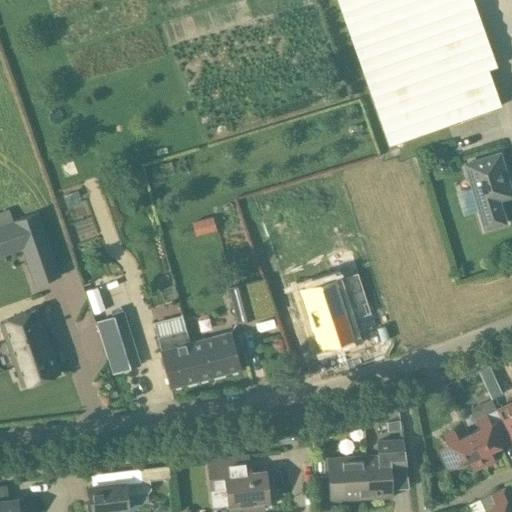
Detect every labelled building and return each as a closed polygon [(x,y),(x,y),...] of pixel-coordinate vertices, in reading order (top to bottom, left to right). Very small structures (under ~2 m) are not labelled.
[(337,0),(387,143),(499,104),(486,67),(494,64),(471,0),(337,0)] [(450,167),(445,148),(428,153),(433,172),(450,167)] [(498,200),(511,196),(499,154),(465,164),(485,229),(505,223),(498,200)] [(174,169),(172,162),(159,166),(161,173),(174,169)] [(14,221),(0,225),(0,242),(18,236),(35,285),(60,276),(57,266),(38,212),(14,221)] [(403,213),(377,222),(395,271),(376,278),(381,293),(378,295),(383,309),(386,308),(392,325),(421,314),(409,280),(423,275),(415,252),(417,252),(403,213)] [(213,217),(193,223),(196,235),(216,230),(213,217)] [(342,278),(355,319),(370,314),(371,314),(358,273),(342,278)] [(277,314),(264,278),(228,287),(237,323),(277,314)] [(335,280),(301,290),(319,348),(342,340),(353,337),(342,302),(335,280)] [(123,313),(121,307),(108,311),(110,317),(96,322),(112,373),(141,364),(124,312),(123,313)] [(0,322),(0,323),(22,387),(60,374),(38,309),(0,322)] [(170,387),(200,379),(186,329),(157,337),(170,387)] [(190,343),(200,379),(240,369),(230,333),(190,343)] [(511,400),(495,408),(495,410),(510,442),(511,441),(511,400)] [(510,442),(495,410),(487,415),(486,412),(474,418),(478,427),(467,432),(482,466),(494,460),(490,451),(510,442)] [(387,422),(389,432),(401,430),(400,421),(387,422)] [(471,471),(482,466),(467,432),(456,437),(452,428),(441,433),(445,442),(436,447),(447,471),(467,461),(471,471)] [(378,455),(365,456),(367,498),(392,497),(391,469),(406,468),(402,440),(388,441),(377,441),(378,455)] [(367,498),(365,456),(327,458),(329,500),(367,498)] [(228,505),(242,504),(243,511),(264,509),(263,501),(268,501),(265,471),(237,474),(235,457),(207,460),(210,483),(225,481),(228,505)] [(170,478),(169,466),(114,472),(116,484),(88,487),(91,511),(101,511),(129,509),(127,496),(148,493),(151,489),(150,480),(170,478)] [(468,504),(472,511),(511,511),(511,500),(510,496),(505,498),(500,488),(489,494),(489,495),(468,504)] [(0,511),(19,511),(18,500),(8,501),(0,501),(0,511)]
